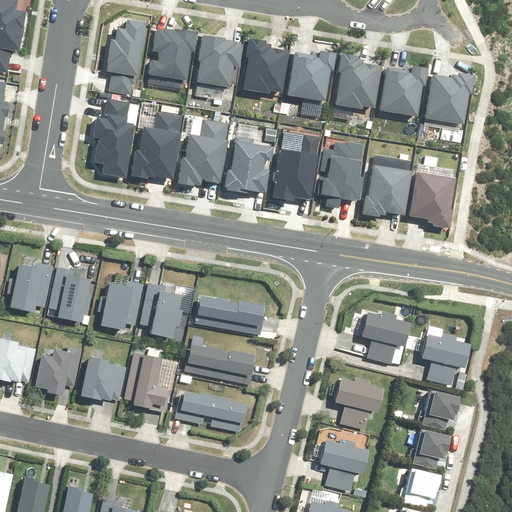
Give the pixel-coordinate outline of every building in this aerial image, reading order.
[(15,294),(13,305),(38,310),(39,305),(46,306),(56,264),(38,261),(37,264),(23,261),(19,278),(12,276),(8,292),(15,294)] [(77,268),(58,265),(50,307),(61,309),(60,315),(86,320),(94,275),(76,272),(77,268)] [(129,282),(112,278),(104,323),(128,327),(129,323),(137,325),(145,282),(129,279),(129,282)] [(168,285),(150,281),(141,323),(153,325),(152,331),(177,336),(186,292),(167,288),(168,285)] [(202,293),(197,322),(263,334),(269,302),(242,297),(241,299),(202,293)] [(376,316),(360,312),(353,338),(366,341),(361,358),(388,365),(393,347),(396,348),(402,323),(392,320),(393,315),(377,311),(376,316)] [(436,338),(419,334),(412,359),(426,362),(422,380),(448,387),(452,369),(456,370),(462,344),(452,342),(453,337),(437,333),(436,338)] [(1,334),(0,340),(0,376),(14,380),(14,378),(30,382),(38,347),(22,344),(23,338),(1,334)] [(191,340),(185,370),(252,383),(259,351),(232,346),(232,348),(191,340)] [(45,351),(38,383),(51,386),(50,389),(66,393),(68,384),(76,386),(84,347),(69,344),(68,348),(57,346),(55,353),(45,351)] [(165,355),(136,348),(124,403),(168,412),(173,385),(159,382),(165,355)] [(113,357),(92,353),(84,393),(121,401),(128,366),(112,363),(113,357)] [(349,382),(332,378),(326,403),(339,406),(335,424),(361,431),(366,412),(369,413),(375,389),(365,386),(366,380),(351,376),(349,382)] [(183,387),(177,417),(242,431),(244,420),(247,420),(251,401),(183,387)] [(449,397),(424,391),(416,425),(441,431),(449,397)] [(440,436),(414,429),(405,463),(431,470),(440,436)] [(321,487),(347,493),(350,476),(356,477),(361,452),(350,450),(352,444),(336,440),(335,446),(317,442),(312,466),(325,469),(321,487)] [(0,511),(7,511),(16,471),(0,467),(0,511)] [(430,476),(404,469),(395,502),(422,509),(430,476)] [(46,511),(54,479),(29,473),(19,511),(46,511)] [(88,485),(72,482),(65,511),(91,511),(97,489),(87,487),(88,485)] [(122,500),(104,496),(100,511),(139,511),(140,507),(122,503),(122,500)] [(319,505),(303,502),(300,511),(345,511),(346,511),(335,509),(337,504),(321,500),(319,505)]
